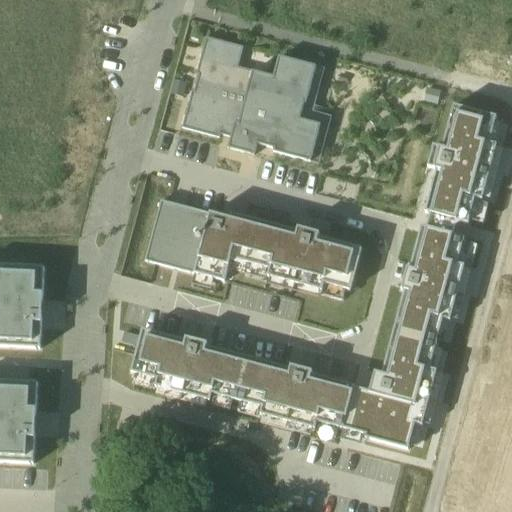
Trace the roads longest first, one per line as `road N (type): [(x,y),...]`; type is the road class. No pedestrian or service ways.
road 1 (residential): [(121,153),(397,226),(365,353),(91,280)]
road 2 (residential): [(75,511),(91,280)]
road 3 (residential): [(121,153),(164,0)]
road 4 (residential): [(91,280),(121,153)]
